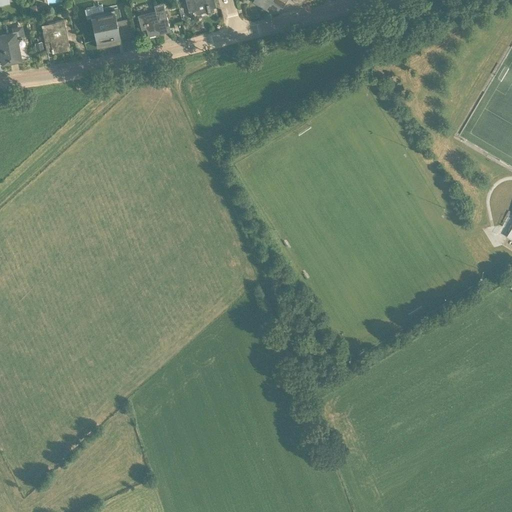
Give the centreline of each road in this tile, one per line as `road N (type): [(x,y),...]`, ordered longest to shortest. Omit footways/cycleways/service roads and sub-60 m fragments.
road 1 (track): [(217,42),(209,64),(190,72),(179,89),(315,389)]
road 2 (unclassified): [(0,86),(240,35)]
road 3 (track): [(146,60),(0,198)]
road 4 (unclassified): [(240,35),(384,0)]
